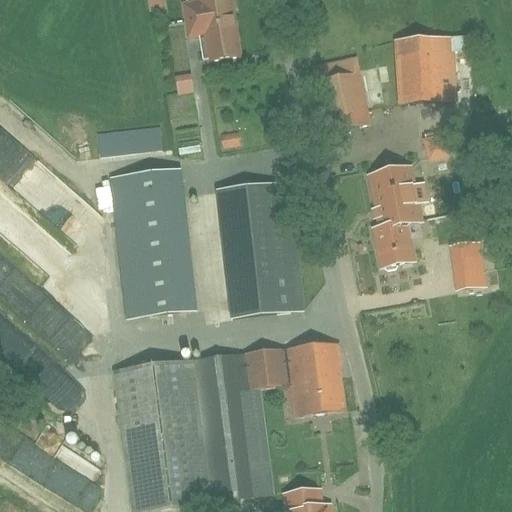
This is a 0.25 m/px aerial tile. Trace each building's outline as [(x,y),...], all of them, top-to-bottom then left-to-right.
[(189,41),(199,39),(203,63),(208,62),(209,64),(240,59),(230,0),(198,0),(199,5),(184,7),(187,26),(189,41)] [(469,37),(393,42),(397,108),(457,105),(454,52),(470,50),(469,37)] [(313,68),(327,135),(370,126),(356,59),(313,68)] [(195,128),(192,88),(172,89),(174,130),(195,128)] [(445,147),(450,146),(448,134),(425,139),(430,162),(447,158),(445,147)] [(413,262),(406,228),(422,225),(418,206),(414,207),(410,190),(414,189),(410,171),(369,179),(380,232),(375,233),(382,269),(387,273),(395,271),(397,266),(413,262)] [(128,321),(180,315),(164,176),(112,182),(128,321)] [(8,200),(7,201),(0,195),(0,229),(5,233),(23,214),(8,200)] [(34,216),(16,236),(93,304),(90,308),(94,311),(104,300),(87,285),(98,273),(34,216)] [(21,258),(36,274),(44,267),(28,251),(21,258)] [(480,259),(451,259),(451,287),(480,287),(480,259)] [(302,313),(299,282),(266,286),(269,317),(302,313)] [(345,412),(344,412),(339,369),(341,369),(338,346),(192,364),(116,374),(132,511),(165,511),(272,499),(258,392),(291,388),(296,418),(295,418),(295,419),(345,413),(345,412)] [(307,488),(307,477),(284,476),(284,488),(307,488)] [(321,509),(319,493),(285,498),(286,511),(329,511),(329,508),(321,509)]
